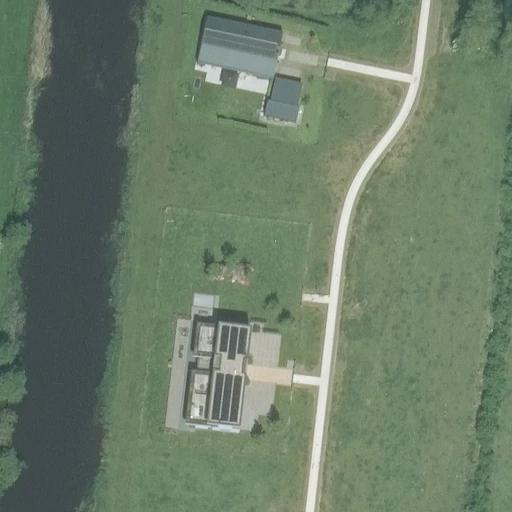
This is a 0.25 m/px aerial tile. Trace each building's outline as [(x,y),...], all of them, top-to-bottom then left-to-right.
[(265,81),(273,82),(278,58),(275,58),(277,49),(280,50),(283,35),(278,34),(278,35),(228,24),(207,19),(206,21),(208,22),(204,41),(210,42),(206,60),(226,65),(226,62),(250,67),(248,76),(265,80),(265,81)] [(236,86),(269,94),(272,83),(239,74),(236,86)] [(267,103),(264,118),(296,124),(299,110),(267,103)] [(246,236),(243,260),(255,261),(258,238),(246,236)] [(190,428),(239,434),(242,411),(244,386),(245,380),(246,366),(247,366),(251,332),(202,327),(198,360),(214,362),(212,377),(196,375),(190,428)]
